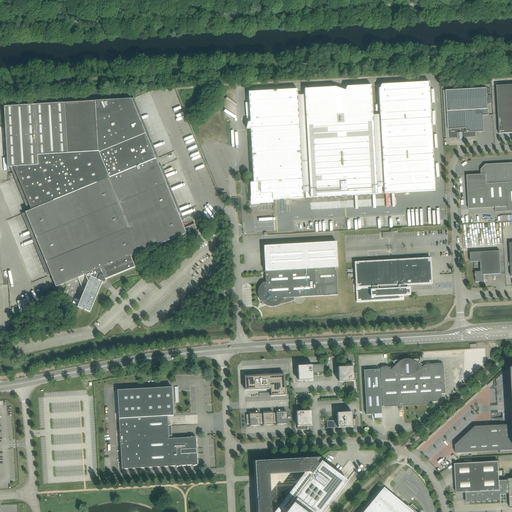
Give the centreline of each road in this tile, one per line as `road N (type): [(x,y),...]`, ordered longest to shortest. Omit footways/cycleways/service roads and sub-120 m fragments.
road 1 (track): [(0,25),(508,0)]
road 2 (unclassified): [(445,511),(426,472),(390,446),(228,448)]
road 3 (secondary): [(23,383),(221,350)]
road 4 (unclassified): [(458,297),(453,158),(511,148)]
road 5 (secondary): [(241,348),(437,336)]
road 6 (unclassified): [(241,348),(231,172)]
road 7 (unknown): [(234,212),(198,192),(159,99)]
